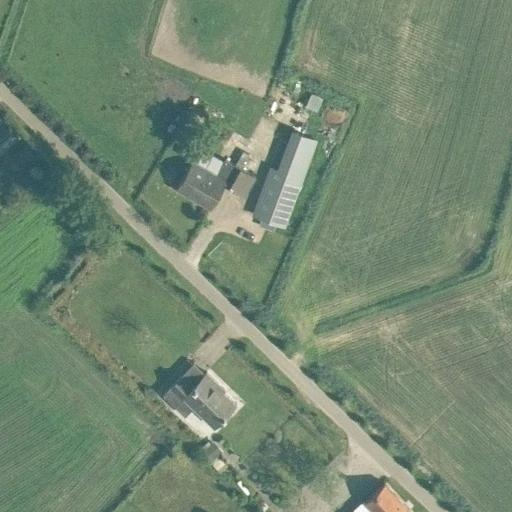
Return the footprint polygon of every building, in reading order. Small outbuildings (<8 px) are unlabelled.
[(7,121),(0,126),(0,151),(19,134),(7,121)] [(284,154),(278,168),(270,165),(253,212),(284,224),(315,137),(304,133),(294,158),(284,154)] [(192,160),(186,170),(176,188),(211,208),(224,184),(244,195),(255,175),(225,157),(216,173),(192,160)] [(214,425),(221,417),(235,403),(216,384),(218,382),(206,371),(192,385),(180,374),(163,392),(186,414),(194,406),(214,425)] [(412,511),(385,481),(365,500),(374,511),(373,511),(412,511)]
